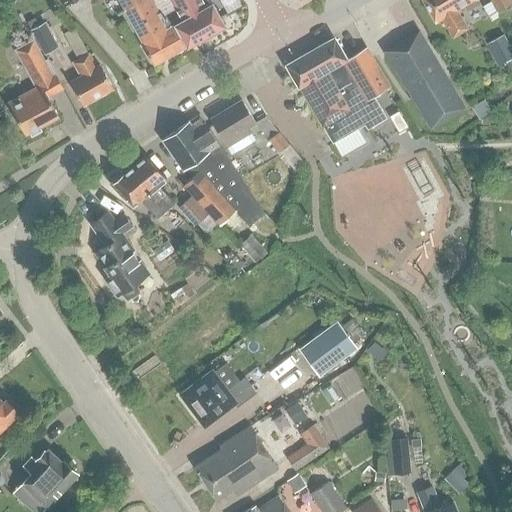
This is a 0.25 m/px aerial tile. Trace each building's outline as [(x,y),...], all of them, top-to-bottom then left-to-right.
[(118,0),(125,11),(125,12),(143,43),(141,44),(154,67),(156,66),(155,64),(187,46),(187,47),(224,26),(212,4),(207,8),(202,0),(118,0)] [(480,3),(478,0),(422,0),(436,23),(442,19),(453,38),(468,29),(457,11),(463,7),(466,12),(480,3)] [(490,0),(497,11),(511,3),(511,1),(511,0),(490,0)] [(45,23),(39,26),(35,18),(27,23),(44,55),(59,48),(45,23)] [(61,32),(75,57),(85,51),(72,26),(61,32)] [(465,108),(419,31),(385,52),(430,128),(465,108)] [(511,58),(511,50),(504,35),(486,45),(498,66),(511,58)] [(334,38),(286,66),(289,72),(299,88),(300,87),(327,133),(333,144),(334,143),(342,157),(366,143),(358,129),(365,125),(367,130),(387,119),(374,97),(389,87),(366,48),(347,60),(334,38)] [(44,61),(33,41),(17,50),(37,88),(8,103),(26,135),(59,117),(48,97),(64,89),(48,60),(44,61)] [(100,66),(96,68),(89,54),(73,63),(81,77),(70,83),(84,106),(114,89),(100,66)] [(471,108),(479,120),(491,112),(484,100),(471,108)] [(242,101),(210,120),(227,147),(251,133),(249,128),(256,124),(256,123),(242,101)] [(399,132),(407,127),(399,112),(390,117),(399,132)] [(267,213),(205,123),(200,115),(188,123),(163,140),(184,170),(186,169),(192,177),(184,186),(220,225),(235,211),(249,223),(267,213)] [(266,116),(256,123),(256,124),(280,153),(289,145),(266,116)] [(167,211),(175,204),(159,187),(167,180),(145,156),(128,170),(167,211)] [(157,219),(167,211),(128,170),(111,185),(133,208),(141,202),(157,219)] [(486,189),(486,198),(496,198),(497,190),(486,189)] [(178,209),(195,227),(208,214),(191,196),(178,209)] [(127,301),(140,292),(135,283),(148,274),(135,256),(137,255),(125,239),(136,231),(133,226),(125,214),(114,222),(107,213),(102,216),(99,211),(93,215),(97,220),(92,224),(107,246),(96,253),(106,266),(105,267),(109,274),(106,276),(119,295),(120,294),(127,301)] [(267,253),(252,235),(240,245),(255,263),(267,253)] [(223,258),(228,263),(235,256),(230,251),(223,258)] [(187,284),(173,294),(181,304),(194,294),(187,284)] [(212,310),(240,296),(235,285),(207,298),(212,310)] [(161,345),(183,378),(217,356),(201,332),(211,324),(205,315),(161,345)] [(337,321),(299,350),(319,377),(357,348),(337,321)] [(245,378),(225,392),(212,374),(184,395),(186,399),(184,400),(190,409),(193,407),(205,424),(233,403),(237,408),(257,393),(245,378)] [(3,402),(0,398),(0,432),(19,414),(6,400),(3,402)] [(285,411),(295,425),(307,417),(298,403),(285,411)] [(330,448),(314,424),(300,434),(306,444),(286,457),(296,471),(330,448)] [(232,490),(236,497),(279,469),(251,426),(220,446),(222,449),(194,467),(216,501),(232,490)] [(411,439),(411,448),(421,447),(420,439),(411,439)] [(392,441),(394,475),(410,473),(407,440),(392,441)] [(62,462),(48,449),(46,452),(45,451),(36,461),(32,456),(23,466),(31,473),(12,494),(31,511),(42,511),(77,474),(63,462),(62,462)] [(445,479),(459,494),(469,485),(454,470),(445,479)] [(286,481),(294,493),(306,485),(298,473),(286,481)] [(385,483),(385,473),(376,473),(375,482),(385,483)] [(341,511),(347,508),(329,482),(310,495),(321,511),(341,511)] [(457,511),(453,501),(440,506),(433,488),(418,494),(424,511),(457,511)] [(289,511),(279,496),(258,510),(255,506),(245,511),(289,511)] [(380,511),(371,498),(352,511),(351,511),(380,511)]
